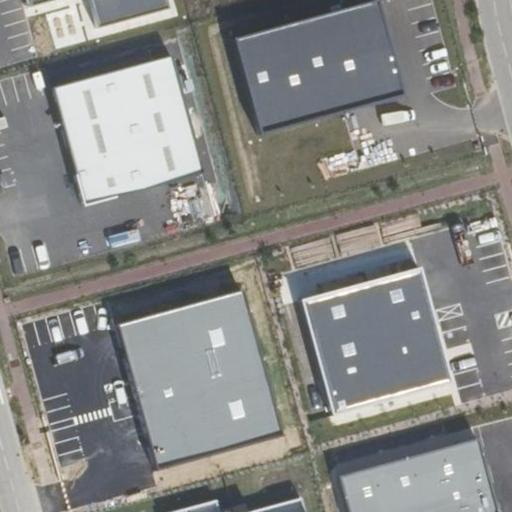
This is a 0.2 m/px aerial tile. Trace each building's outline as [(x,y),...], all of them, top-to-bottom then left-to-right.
[(24,7),(22,0),(0,0),(0,10),(1,14),(24,7)] [(168,10),(164,0),(26,0),(28,5),(29,8),(56,0),(87,0),(96,29),(168,10)] [(403,96),(376,0),(232,39),(258,135),(403,96)] [(405,0),(408,10),(433,3),(432,0),(405,0)] [(412,24),(437,17),(433,3),(408,10),(412,24)] [(28,19),(24,7),(1,14),(4,26),(28,19)] [(416,37),(441,31),(437,17),(412,24),(416,37)] [(31,31),(28,19),(4,26),(8,38),(31,31)] [(35,43),(31,31),(8,38),(11,50),(35,43)] [(419,51),(444,44),(441,31),(416,37),(419,51)] [(38,55),(35,43),(11,50),(15,62),(38,55)] [(423,65),(448,58),(444,44),(419,51),(423,65)] [(204,174),(172,56),(51,89),(83,207),(204,174)] [(427,79),(452,72),(448,58),(423,65),(427,79)] [(43,94),(36,69),(24,73),(31,98),(43,94)] [(431,93),(456,86),(452,72),(427,79),(431,93)] [(31,98),(24,73),(12,76),(19,101),(31,98)] [(19,101),(12,76),(0,79),(0,81),(7,104),(19,101)] [(5,144),(0,145),(0,158),(9,156),(5,144)] [(9,156),(0,158),(0,171),(12,168),(9,156)] [(32,247),(39,270),(51,266),(44,243),(32,247)] [(20,251),(27,273),(39,270),(32,247),(20,251)] [(8,254),(15,277),(27,273),(20,251),(8,254)] [(450,384),(418,268),(298,300),(330,416),(450,384)] [(281,437),(241,291),(111,326),(151,473),(281,437)] [(95,304),(102,327),(114,323),(107,300),(95,304)] [(83,308),(90,331),(102,327),(95,304),(83,308)] [(70,311),(77,334),(90,331),(83,308),(70,311)] [(58,315),(65,338),(77,334),(70,311),(58,315)] [(46,319),(53,342),(65,338),(58,315),(46,319)] [(442,333),(467,327),(463,315),(439,321),(442,333)] [(34,322),(41,345),(53,342),(46,319),(34,322)] [(22,326),(29,349),(41,345),(34,322),(22,326)] [(502,341),(511,338),(511,325),(498,329),(502,341)] [(446,348),(471,342),(467,327),(442,334),(446,348)] [(505,353),(511,351),(511,338),(502,341),(505,353)] [(454,375),(478,369),(475,357),(451,363),(454,375)] [(458,389),(482,382),(478,369),(454,375),(458,389)] [(462,404),(486,397),(482,382),(458,389),(462,404)] [(71,406),(67,393),(43,400),(46,412),(71,406)] [(74,418),(71,406),(46,412),(49,424),(74,418)] [(78,438),(75,425),(51,432),(54,445),(78,438)] [(82,450),(78,438),(54,445),(58,457),(82,450)] [(496,511),(477,440),(337,477),(346,511),(496,511)] [(86,462),(82,450),(58,457),(61,469),(86,462)] [(303,511),(300,498),(249,511),(217,511),(215,501),(174,511),(303,511)]
